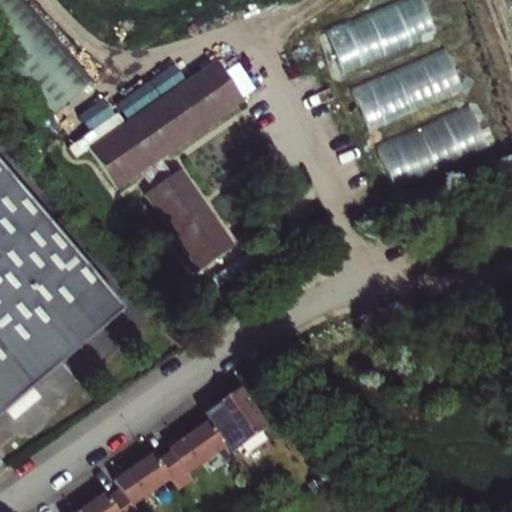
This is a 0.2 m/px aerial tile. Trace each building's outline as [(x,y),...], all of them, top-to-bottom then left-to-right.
[(22,0),(0,0),(0,58),(51,118),(93,81),(22,0)] [(407,0),(325,29),(339,72),(435,39),(421,0),(407,0)] [(366,133),(460,92),(442,49),(347,90),(366,133)] [(118,189),(135,177),(171,152),(245,101),(217,60),(90,147),(118,189)] [(471,111),(374,141),(387,184),(485,154),(471,111)] [(235,247),(171,152),(135,177),(199,271),(235,247)] [(0,417),(122,310),(0,171),(0,417)] [(236,395),(266,433),(271,430),(244,390),(236,395)] [(232,456),(266,433),(236,395),(218,408),(225,418),(212,427),(228,450),(232,456)] [(173,480),(180,490),(192,482),(189,476),(228,450),(212,427),(210,424),(171,450),(173,453),(160,462),(173,480)] [(118,511),(136,511),(133,507),(173,480),(160,462),(155,454),(116,481),(121,489),(108,498),(118,511)] [(118,511),(108,498),(105,493),(76,511),(118,511)]
